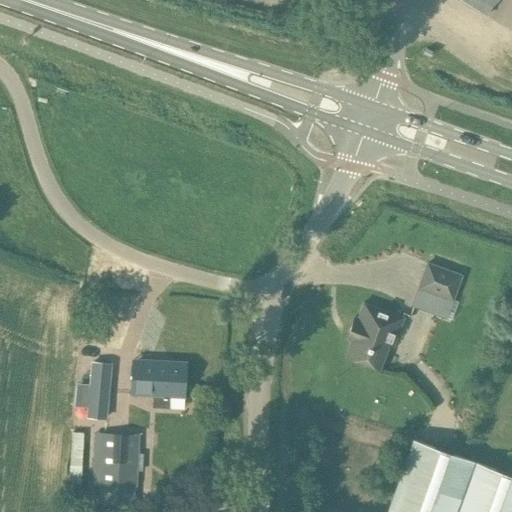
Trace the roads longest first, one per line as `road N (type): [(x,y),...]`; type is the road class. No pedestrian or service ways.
road 1 (unclassified): [(277,295),(177,275),(68,224),(0,69)]
road 2 (secondary): [(369,120),(16,0)]
road 3 (unclassified): [(256,511),(257,393),(277,295)]
road 4 (unclassified): [(277,295),(369,120)]
road 5 (secondary): [(369,120),(417,150),(511,182)]
road 6 (secondary): [(511,152),(425,124),(369,120)]
road 7 (unclassified): [(369,120),(390,46),(374,0)]
